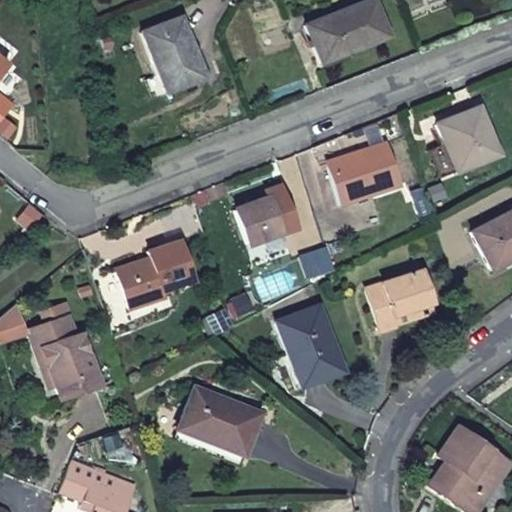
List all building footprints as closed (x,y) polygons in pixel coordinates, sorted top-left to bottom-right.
[(371,0),(304,27),(319,66),(386,39),(371,0)] [(180,20),(140,34),(163,94),(202,80),(180,20)] [(0,57),(0,119),(13,104),(0,93),(0,73),(8,64),(0,57)] [(476,109),(433,126),(452,172),(494,156),(476,109)] [(381,146),(325,164),(338,205),(394,186),(381,146)] [(226,193),(222,182),(201,190),(205,201),(226,193)] [(277,187),(264,192),(267,199),(250,205),(232,211),(245,247),(280,234),(276,222),(287,218),(277,187)] [(267,199),(264,192),(248,198),(250,205),(267,199)] [(511,210),(468,234),(488,272),(511,259),(511,210)] [(147,260),(113,271),(127,311),(162,299),(160,292),(191,282),(177,242),(145,252),(147,260)] [(377,332),(394,327),(391,317),(428,305),(417,270),(393,278),(394,281),(364,290),(377,332)] [(0,343),(25,335),(14,305),(0,316),(0,343)] [(391,317),(394,327),(432,314),(428,305),(391,317)] [(274,323),(286,358),(293,355),(305,385),(339,373),(314,308),(274,323)] [(27,332),(41,373),(48,370),(53,386),(58,401),(97,387),(86,356),(80,357),(67,318),(27,332)] [(293,355),(286,358),(298,388),(305,385),(293,355)] [(48,370),(41,373),(47,389),(53,386),(48,370)] [(191,390),(176,431),(240,457),(257,415),(191,390)] [(461,511),(472,511),(506,463),(453,428),(433,457),(441,463),(425,486),(461,511)] [(240,457),(176,431),(173,439),(237,464),(240,457)] [(123,511),(133,488),(70,461),(58,492),(92,506),(89,511),(123,511)]
